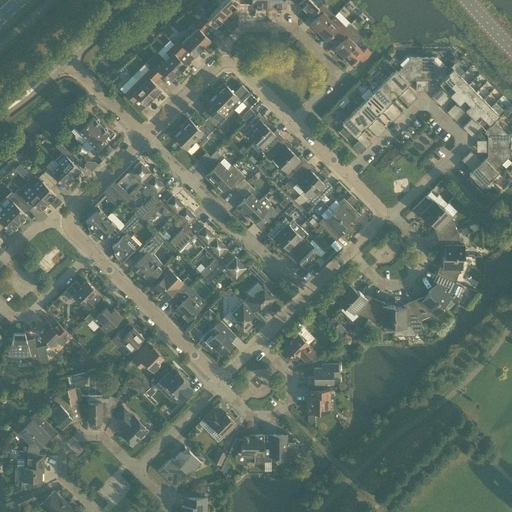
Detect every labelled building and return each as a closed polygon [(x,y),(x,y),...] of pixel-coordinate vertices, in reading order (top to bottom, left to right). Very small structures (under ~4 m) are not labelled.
[(225,0),(219,7),(227,15),(239,3),(245,3),(245,0),(225,0)] [(310,15),(313,12),(318,7),(318,6),(311,0),(291,0),(292,3),(298,3),(310,15)] [(310,23),(318,31),(331,19),(331,18),(324,11),(327,7),(322,2),(318,6),(318,7),(313,12),(317,16),(310,23)] [(194,15),(198,19),(208,28),(212,24),(215,27),(227,15),(219,7),(211,14),(200,8),(198,10),(199,11),(194,15)] [(333,32),(338,37),(347,27),(334,15),(331,18),(331,19),(318,31),(326,39),(333,32)] [(204,33),(208,28),(198,19),(194,24),(197,27),(189,35),(202,48),(210,40),(204,33)] [(335,48),(343,56),(355,43),(351,39),(356,34),(356,32),(349,25),(347,27),(338,37),(342,41),(335,48)] [(178,39),(174,43),(183,53),(187,49),(194,56),(202,48),(189,35),(182,42),(178,39)] [(167,41),(156,51),(158,53),(169,43),(167,41)] [(165,59),(178,72),(186,64),(179,57),(183,53),(174,43),(165,52),(169,55),(165,59)] [(355,43),(343,56),(351,64),(358,57),(363,62),(372,52),(366,47),(363,51),(355,43)] [(131,83),(157,56),(153,52),(127,80),(131,83)] [(458,60),(454,55),(449,60),(453,64),(458,60)] [(398,72),(409,83),(408,82),(411,80),(422,80),(422,57),(406,57),(399,64),(403,67),(398,72)] [(446,72),(441,66),(443,63),(437,57),(422,57),(422,80),(433,80),(436,83),(446,72)] [(154,64),(149,69),(158,78),(163,73),(170,80),(178,72),(165,59),(158,67),(154,64)] [(149,69),(137,81),(153,97),(161,89),(154,82),(158,78),(149,69)] [(395,69),(387,77),(412,101),(417,97),(416,96),(416,97),(407,88),(407,89),(405,87),(409,83),(398,72),(395,69)] [(431,96),(436,101),(460,77),(452,69),(439,82),(443,86),(441,88),(441,87),(432,96),(431,96)] [(380,84),(394,98),(397,95),(399,96),(398,97),(407,106),(412,101),(387,77),(380,84)] [(460,77),(436,101),(441,105),(450,96),(449,95),(450,94),(454,98),(468,84),(460,77)] [(145,105),(153,97),(137,81),(124,94),(133,103),(138,98),(145,105)] [(224,83),(216,91),(230,106),(234,109),(250,93),(242,85),(234,93),(224,83)] [(380,84),(372,92),(397,117),(401,112),(392,103),(391,104),(390,102),(394,98),(380,84)] [(447,111),(451,116),(475,92),(468,84),(454,98),(458,102),(457,103),(456,102),(447,111)] [(209,101),(212,105),(207,110),(211,114),(207,118),(216,127),(220,123),(226,117),(222,114),(230,106),(216,91),(215,91),(217,93),(209,101)] [(392,121),(397,117),(372,92),(365,100),(379,114),(382,110),(384,112),(383,112),(392,121)] [(466,109),(470,113),(483,100),(475,92),(451,116),(456,121),(456,120),(465,111),(464,111),(466,109)] [(365,100),(357,108),(382,132),(386,127),(377,118),(376,119),(375,118),(379,114),(365,100)] [(462,127),(467,131),(491,107),(483,100),(470,113),(473,117),(472,118),(471,118),(463,126),(462,126),(462,127)] [(499,115),(491,107),(467,131),(471,136),(472,136),(471,135),(480,127),(479,126),(481,124),(485,128),(499,115)] [(250,108),(243,115),(241,117),(245,121),(254,112),(250,108)] [(357,108),(349,115),(363,129),(367,125),(368,127),(377,136),(377,137),(382,132),(357,108)] [(247,134),(254,141),(268,128),(263,123),(267,119),(266,119),(265,120),(258,112),(241,130),(246,135),(247,134)] [(352,133),(358,139),(366,148),(371,143),(370,143),(361,134),(361,135),(359,133),(363,129),(349,115),(342,123),(346,127),(340,132),(339,131),(347,140),(348,140),(346,138),(352,133)] [(86,139),(101,125),(98,123),(99,122),(98,122),(99,120),(98,119),(96,120),(95,119),(93,117),(85,125),(76,116),(69,122),(86,139)] [(206,136),(216,127),(207,118),(197,127),(189,118),(180,127),(182,128),(195,141),(200,146),(208,138),(206,136)] [(487,135),(487,140),(487,146),(510,146),(510,134),(501,134),(501,128),(495,122),(484,132),(487,135)] [(101,125),(86,139),(82,144),(88,150),(91,151),(96,155),(107,143),(103,139),(109,133),(106,131),(107,130),(106,130),(107,128),(105,127),(104,127),(103,127),(101,125)] [(186,149),(195,141),(182,128),(174,136),(186,149)] [(261,150),(266,155),(283,137),(276,130),(277,130),(276,129),(273,132),(268,128),(254,141),(262,149),(261,150)] [(272,158),(279,166),(293,152),(288,147),(291,144),(291,143),(290,144),(283,137),(266,155),(270,159),(272,158)] [(484,158),(496,170),(501,164),(501,158),(507,158),(510,158),(510,146),(487,146),(488,156),(485,159),(484,158)] [(55,160),(58,164),(73,178),(75,176),(76,175),(77,176),(78,175),(78,173),(78,172),(81,170),(72,162),(77,157),(67,148),(55,160)] [(430,155),(436,162),(446,156),(440,148),(430,155)] [(210,157),(210,156),(207,160),(211,164),(220,155),(219,154),(216,151),(210,157)] [(466,155),(490,180),(498,172),(496,170),(484,158),(480,162),(479,161),(479,160),(471,151),(470,151),(466,155)] [(201,165),(207,160),(210,156),(206,152),(197,161),(201,165)] [(293,152),(279,166),(287,173),(285,175),(290,179),(308,162),(301,155),(302,154),(301,154),(298,157),(293,152)] [(482,188),(490,180),(466,155),(461,160),(462,160),(471,169),(471,168),(473,170),(469,174),(482,188)] [(109,187),(118,196),(124,203),(130,197),(141,186),(153,174),(140,161),(128,173),(131,176),(130,176),(130,177),(130,178),(130,179),(130,180),(131,181),(132,182),(133,182),(134,182),(135,182),(136,182),(137,181),(140,184),(128,195),(122,188),(115,181),(109,187)] [(216,165),(215,166),(205,176),(214,185),(215,183),(233,165),(233,164),(228,169),(220,161),(216,165)] [(296,183),(304,190),(317,177),(313,172),(316,169),(315,168),(314,169),(308,162),(290,179),(295,184),(296,183)] [(52,182),(56,178),(65,186),(67,184),(68,183),(69,184),(71,183),(70,181),(71,180),(70,180),(73,178),(58,164),(51,171),(47,168),(42,172),(52,182)] [(234,187),(238,191),(247,182),(243,178),(245,176),(233,165),(215,183),(223,191),(229,186),(232,189),(234,187)] [(41,180),(33,188),(48,203),(50,201),(51,200),(52,201),(54,199),(53,198),(54,197),(56,195),(48,186),(52,182),(42,172),(38,177),(41,180)] [(142,204),(134,212),(136,214),(140,218),(168,190),(163,186),(164,185),(153,174),(141,186),(144,189),(144,190),(143,190),(143,191),(143,192),(143,193),(143,194),(144,194),(144,195),(145,195),(146,195),(147,196),(147,195),(148,195),(149,195),(150,194),(152,196),(143,206),(142,204)] [(317,177),(304,190),(311,198),(310,199),(315,204),(332,187),(325,180),(326,179),(326,178),(322,181),(317,177)] [(255,190),(247,182),(238,191),(245,198),(236,207),(245,216),(246,214),(264,196),(259,200),(251,193),(255,190)] [(112,202),(118,196),(109,187),(103,192),(112,202)] [(26,196),(18,188),(13,193),(23,203),(27,207),(32,202),(40,211),(42,208),(43,208),(45,208),(46,207),(45,206),(46,205),(48,203),(33,188),(26,196)] [(172,194),(168,190),(140,218),(144,222),(161,205),(164,208),(163,209),(163,210),(163,211),(163,212),(163,213),(164,214),(165,215),(166,215),(167,215),(168,215),(169,214),(172,216),(184,205),(172,194)] [(19,207),(23,203),(13,193),(9,198),(12,201),(4,209),(19,223),(21,221),(22,221),(23,221),(25,220),(24,218),(25,218),(24,218),(27,215),(19,207)] [(335,200),(328,207),(346,225),(351,220),(354,223),(355,223),(354,222),(361,215),(351,206),(357,200),(352,194),(346,200),(343,198),(338,203),(335,200)] [(269,200),(264,196),(246,214),(254,222),(262,214),(269,221),(261,229),(269,221),(278,213),(274,209),(270,205),(271,205),(269,200)] [(428,198),(425,196),(412,209),(420,218),(422,216),(428,222),(443,208),(434,199),(432,200),(429,197),(428,198)] [(90,231),(91,232),(108,217),(98,207),(96,205),(93,208),(96,210),(86,220),(90,225),(88,226),(87,227),(88,229),(90,231)] [(174,222),(174,223),(174,224),(175,225),(175,226),(176,226),(177,226),(178,226),(179,226),(180,226),(180,225),(181,225),(183,227),(169,241),(174,246),(199,221),(195,217),(184,205),(172,216),(175,219),(175,220),(174,221),(174,222)] [(434,229),(438,238),(456,230),(452,221),(454,219),(452,216),(453,215),(444,206),(443,208),(428,222),(429,223),(430,221),(436,227),(434,229)] [(318,222),(335,239),(336,240),(343,233),(344,234),(344,233),(341,230),(346,225),(328,207),(320,214),(323,217),(318,222)] [(0,225),(3,223),(11,231),(13,229),(14,229),(16,229),(17,228),(16,226),(17,226),(17,225),(19,223),(4,209),(0,213),(0,225)] [(107,234),(111,238),(120,229),(125,225),(112,212),(108,217),(91,232),(93,234),(95,235),(97,236),(99,234),(103,238),(107,234)] [(136,214),(126,223),(131,228),(140,218),(136,214)] [(284,217),(274,227),(267,234),(274,241),(273,242),(274,243),(277,239),(282,244),(300,226),(292,219),(289,222),(284,217)] [(200,245),(203,248),(215,236),(204,225),(203,225),(199,221),(174,246),(179,250),(192,237),(195,239),(194,240),(194,241),(194,242),(194,243),(194,244),(195,245),(196,246),(197,246),(198,246),(199,246),(200,245)] [(300,226),(282,244),(287,249),(284,253),(285,252),(292,259),(309,242),(304,237),(308,234),(300,226)] [(129,238),(120,229),(111,238),(116,242),(112,246),(116,251),(114,252),(113,253),(116,257),(119,260),(123,262),(123,261),(140,245),(131,236),(129,238)] [(442,256),(462,256),(464,256),(464,244),(462,244),(462,240),(461,240),(456,230),(438,238),(442,247),(444,247),(444,256),(442,256)] [(150,248),(163,236),(159,231),(146,243),(150,248)] [(206,251),(205,252),(205,253),(205,254),(205,255),(205,256),(206,256),(206,257),(207,257),(208,257),(209,257),(210,257),(211,257),(211,256),(212,256),(214,259),(200,273),(205,277),(230,252),(226,248),(215,236),(203,248),(206,251)] [(309,242),(292,259),(299,266),(298,267),(302,264),(307,269),(324,252),(312,239),(309,242)] [(147,251),(144,254),(132,266),(138,273),(140,271),(150,281),(163,268),(156,262),(154,264),(150,260),(153,258),(147,251)] [(234,257),(230,252),(205,277),(212,285),(214,283),(212,280),(224,268),(226,270),(226,271),(225,272),(225,273),(225,274),(225,275),(226,276),(227,277),(228,277),(229,277),(230,277),(231,276),(232,276),(235,279),(246,267),(235,256),(234,257)] [(440,265),(436,274),(455,282),(458,273),(460,273),(460,269),(462,269),(462,256),(442,256),(442,265),(440,265)] [(186,288),(181,284),(183,282),(176,275),(169,268),(161,276),(163,277),(153,287),(165,299),(167,298),(172,303),(174,300),(186,288)] [(428,291),(442,306),(443,305),(442,305),(452,295),(454,297),(456,295),(458,296),(463,285),(455,282),(436,274),(432,283),(434,285),(428,291)] [(335,298),(343,306),(359,291),(359,290),(357,292),(351,285),(353,284),(345,276),(332,289),(334,292),(333,293),(337,296),(335,298)] [(269,279),(263,284),(267,288),(273,283),(269,279)] [(68,299),(74,293),(82,301),(80,303),(88,310),(100,298),(94,293),(97,290),(86,280),(81,286),(75,280),(62,293),(68,299)] [(276,296),(267,288),(263,284),(262,286),(257,282),(247,292),(249,294),(244,300),(255,311),(260,306),(265,311),(271,305),(269,303),(276,296)] [(179,305),(173,310),(178,315),(180,313),(188,320),(201,307),(191,297),(193,295),(186,288),(174,300),(179,305)] [(368,317),(376,299),(367,295),(365,297),(359,291),(343,306),(340,309),(349,318),(355,312),(358,315),(359,314),(368,317)] [(421,297),(412,301),(419,319),(429,316),(430,317),(433,314),(434,315),(442,306),(428,291),(429,293),(423,299),(421,297)] [(394,332),(394,327),(394,305),(384,305),(385,303),(376,299),(368,317),(377,321),(377,324),(381,324),(381,325),(383,325),(383,330),(384,332),(394,332)] [(394,305),(394,327),(406,327),(406,325),(410,325),(415,332),(423,329),(419,319),(412,301),(403,304),(403,307),(394,307),(394,305)] [(229,311),(223,318),(229,325),(232,323),(237,328),(239,326),(245,331),(252,324),(248,320),(255,314),(242,302),(231,313),(229,311)] [(100,311),(95,307),(84,318),(89,323),(95,316),(98,319),(97,324),(106,332),(114,324),(113,324),(122,315),(114,307),(110,311),(105,306),(100,311)] [(215,314),(209,308),(202,314),(209,321),(215,314)] [(321,311),(317,316),(322,321),(326,316),(321,311)] [(197,342),(197,343),(211,354),(211,353),(215,348),(221,354),(233,343),(230,340),(236,335),(220,319),(209,331),(214,335),(208,340),(204,336),(198,342),(197,342)] [(39,333),(51,345),(57,340),(61,345),(71,335),(56,321),(51,326),(47,321),(45,324),(46,325),(39,333)] [(314,338),(299,322),(292,329),(297,333),(291,339),(292,340),(284,348),(294,358),(298,353),(306,361),(316,351),(308,344),(314,338)] [(122,329),(122,328),(111,339),(118,346),(122,342),(130,350),(143,337),(133,326),(126,333),(122,329)] [(41,364),(36,347),(35,341),(28,343),(25,333),(13,333),(12,338),(11,343),(7,355),(8,356),(8,354),(15,356),(23,356),(30,354),(32,363),(40,361),(41,364)] [(334,337),(337,345),(343,342),(339,334),(334,337)] [(44,345),(36,347),(41,364),(49,362),(44,345)] [(145,362),(153,371),(159,365),(160,363),(159,361),(163,357),(153,347),(150,350),(149,349),(145,345),(131,358),(140,367),(145,362)] [(80,353),(74,359),(80,364),(86,358),(80,353)] [(338,372),(338,363),(321,363),(322,367),(314,367),(314,377),(308,377),(308,390),(311,390),(323,390),(323,383),(332,383),(332,372),(338,372)] [(84,372),(73,375),(74,385),(84,385),(84,372)] [(178,372),(171,379),(165,385),(182,402),(193,391),(186,385),(189,383),(178,372)] [(151,386),(145,391),(150,396),(155,391),(151,386)] [(68,423),(72,422),(72,419),(71,419),(72,418),(67,413),(68,412),(66,410),(71,406),(70,404),(78,402),(74,387),(66,388),(67,393),(62,395),(59,396),(58,399),(59,402),(60,403),(49,413),(58,422),(57,423),(62,428),(67,422),(68,423)] [(308,412),(312,412),(329,412),(329,390),(323,390),(311,390),(311,396),(308,396),(308,412)] [(95,402),(87,402),(88,421),(91,421),(91,423),(93,424),(96,424),(98,423),(99,421),(102,421),(102,414),(105,414),(111,417),(118,398),(109,394),(108,398),(102,398),(102,396),(95,396),(95,402)] [(132,444),(139,438),(142,438),(144,435),(144,433),(147,429),(134,415),(133,416),(124,407),(113,417),(124,428),(120,432),(132,444)] [(214,407),(203,418),(215,430),(217,429),(224,436),(236,424),(226,414),(224,416),(214,407)] [(57,432),(50,425),(37,411),(30,417),(32,419),(19,432),(30,443),(34,439),(40,445),(49,436),(51,438),(57,432)] [(241,445),(241,449),(241,455),(246,455),(246,457),(254,457),(254,463),(264,463),(264,461),(264,442),(264,434),(253,434),(253,437),(243,437),(243,445),(241,445)] [(271,457),(284,457),(294,457),(294,442),(287,442),(287,434),(273,434),(273,442),(264,442),(264,461),(271,461),(271,457)] [(201,462),(189,450),(184,445),(184,446),(185,447),(173,459),(172,458),(159,471),(169,482),(176,479),(173,472),(179,466),(186,472),(196,468),(201,462)] [(42,467),(44,467),(44,454),(20,451),(19,458),(27,458),(27,467),(23,467),(23,481),(42,481),(42,467)] [(216,453),(212,460),(221,464),(224,457),(216,453)] [(47,511),(69,511),(72,509),(53,490),(44,500),(40,504),(47,511)] [(27,493),(16,498),(19,506),(35,498),(32,491),(31,491),(27,493)] [(206,511),(206,497),(188,497),(188,505),(181,505),(181,511),(206,511)]
